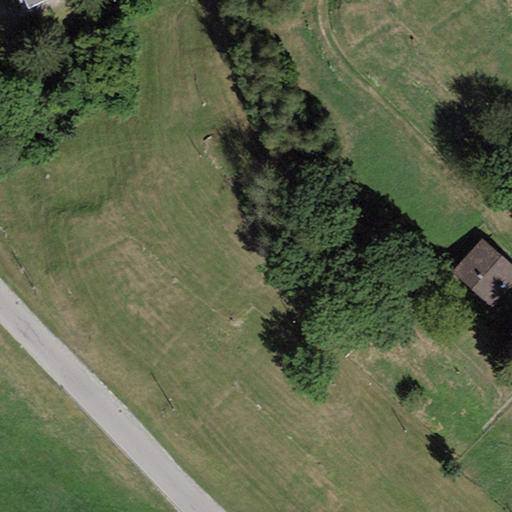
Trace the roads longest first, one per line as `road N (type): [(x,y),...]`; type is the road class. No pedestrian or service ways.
road 1 (track): [(325,0),(338,54),(511,237)]
road 2 (tertiary): [(0,306),(202,511)]
